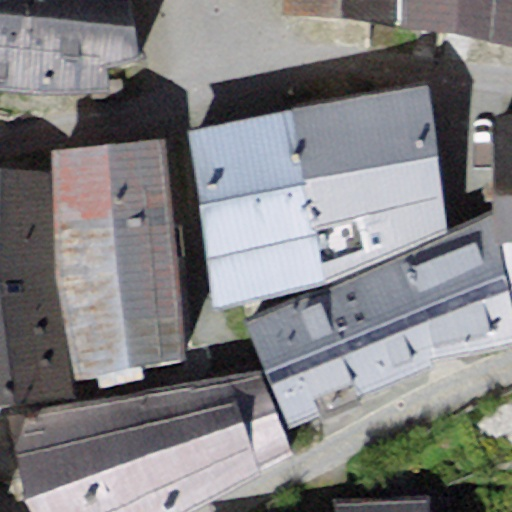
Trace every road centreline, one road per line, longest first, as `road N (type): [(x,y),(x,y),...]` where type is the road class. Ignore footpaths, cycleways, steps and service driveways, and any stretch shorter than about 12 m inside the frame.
road 1 (residential): [(511,73),(390,61),(284,66),(0,137)]
road 2 (tertiary): [(244,511),(511,377)]
